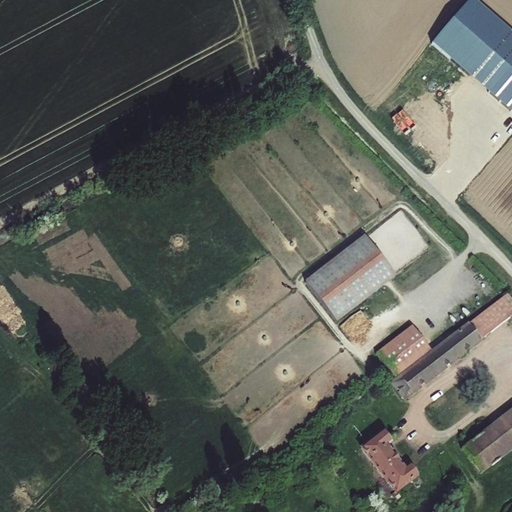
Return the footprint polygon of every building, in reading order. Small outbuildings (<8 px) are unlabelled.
[(511,32),(474,0),(467,0),(429,44),(511,115),(511,32)] [(363,235),(304,281),(337,322),(396,276),(393,273),(365,238),(363,235)] [(374,354),(394,379),(388,383),(395,392),(397,391),(398,392),(397,394),(403,402),(421,388),(420,386),(422,385),(424,386),(447,368),(446,367),(448,365),(449,366),(467,352),(466,351),(468,349),(470,351),(482,341),(481,340),(511,315),(511,300),(507,294),(468,323),(467,322),(430,350),(411,325),(374,354)] [(511,409),(460,449),(480,475),(511,449),(511,409)] [(387,485),(395,494),(418,477),(409,466),(405,469),(401,465),(402,464),(397,458),(396,458),(394,456),(395,455),(388,446),(391,443),(381,430),(358,447),(365,457),(367,456),(370,460),(368,461),(372,465),(373,465),(376,468),(375,470),(378,474),(380,473),(383,477),(381,478),(384,481),(385,480),(388,484),(387,485)]
